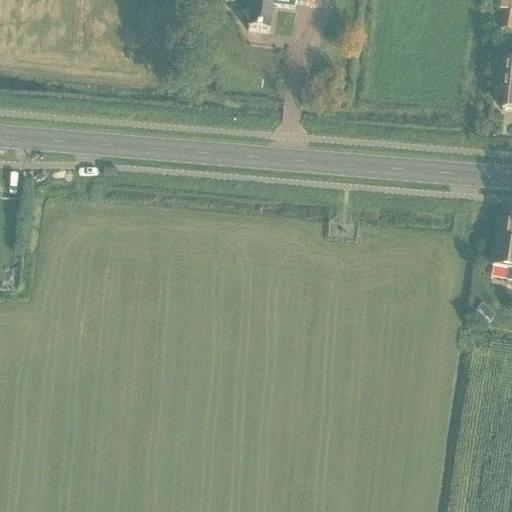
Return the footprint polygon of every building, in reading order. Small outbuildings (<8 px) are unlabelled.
[(250,15),(248,32),(269,35),(272,9),(294,12),(295,6),(314,8),(314,0),(242,0),(241,14),(250,15)] [(511,2),(511,0),(500,0),(499,11),(504,12),(501,30),(511,31),(511,13),(510,13),(511,2)] [(499,90),(504,93),(502,111),(511,112),(511,60),(505,60),(505,65),(501,67),(499,90)] [(511,223),(497,222),(490,268),(506,271),(505,282),(511,283),(511,223)] [(323,223),(324,238),(345,238),(345,223),(323,223)] [(20,263),(9,261),(5,286),(17,288),(20,263)]
